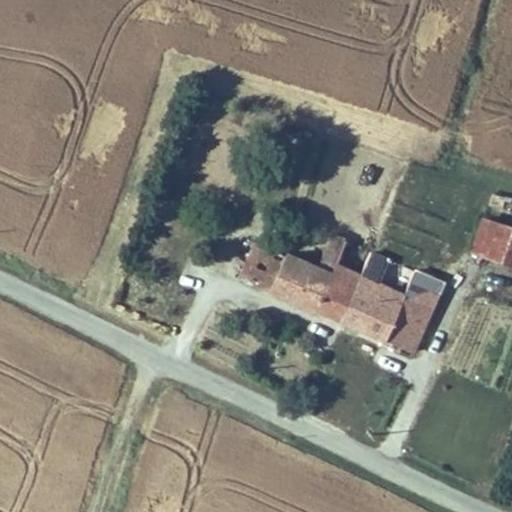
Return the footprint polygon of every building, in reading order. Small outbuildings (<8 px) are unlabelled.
[(511,264),(511,221),(483,212),(470,251),(511,264)] [(335,267),(349,237),(336,231),(322,262),(267,237),(260,253),(265,260),(372,309),(381,288),(335,267)] [(415,266),(349,237),(335,267),(381,288),(402,297),(415,266)] [(364,327),(372,309),(265,260),(260,253),(250,278),(364,327)] [(372,309),(364,327),(386,336),(394,319),(403,297),(402,297),(381,288),(372,309)] [(419,330),(429,309),(403,297),(394,319),(419,330)] [(386,336),(412,348),(419,330),(394,319),(386,336)]
